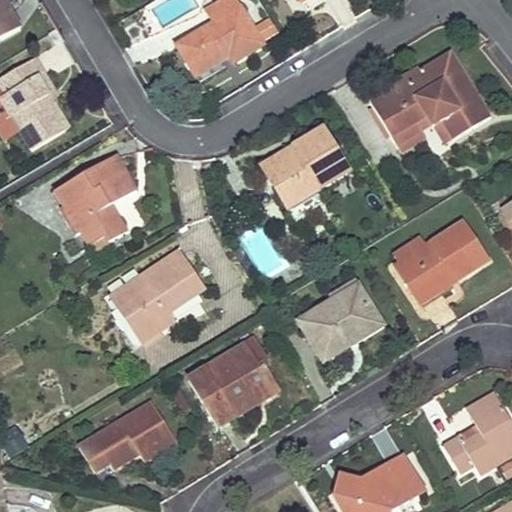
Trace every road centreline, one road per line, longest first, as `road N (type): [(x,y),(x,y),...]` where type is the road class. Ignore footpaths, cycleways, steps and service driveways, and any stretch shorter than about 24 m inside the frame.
road 1 (residential): [(75,0),(139,112),(156,128),(197,138),(228,132),(436,0)]
road 2 (residential): [(511,345),(491,340),(456,349),(238,478),(206,511)]
